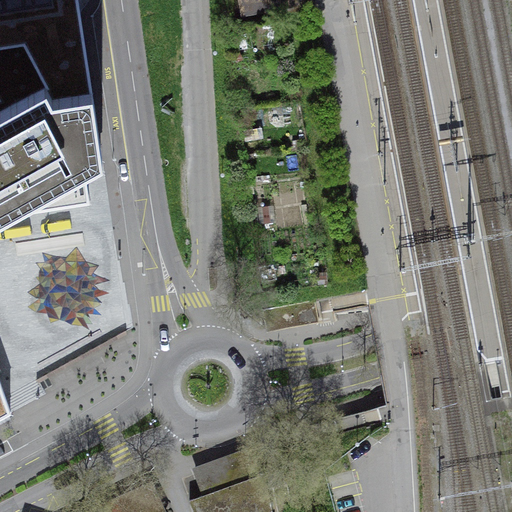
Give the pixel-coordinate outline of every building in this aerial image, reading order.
[(77,0),(0,0),(0,213),(2,213),(89,200),(85,169),(102,159),(77,0)] [(0,418),(11,412),(0,381),(0,418)] [(196,472),(204,495),(189,500),(193,511),(272,511),(266,474),(257,450),(196,472)] [(292,511),(287,484),(273,486),(277,511),(292,511)] [(98,511),(164,511),(152,487),(98,511)]
